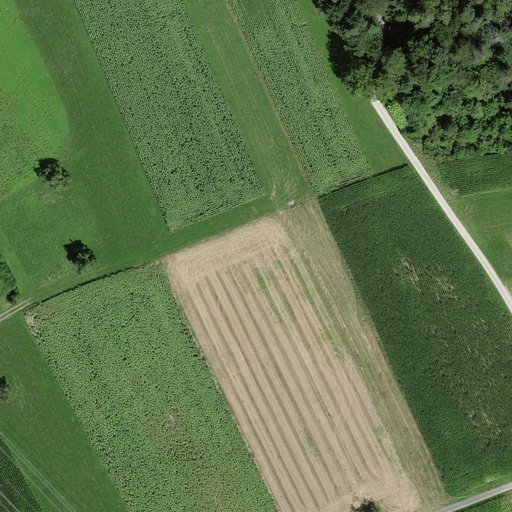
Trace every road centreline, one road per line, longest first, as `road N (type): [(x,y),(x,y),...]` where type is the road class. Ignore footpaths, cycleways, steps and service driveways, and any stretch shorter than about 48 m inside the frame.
road 1 (track): [(334,0),(365,81),(511,309)]
road 2 (track): [(372,92),(511,79)]
